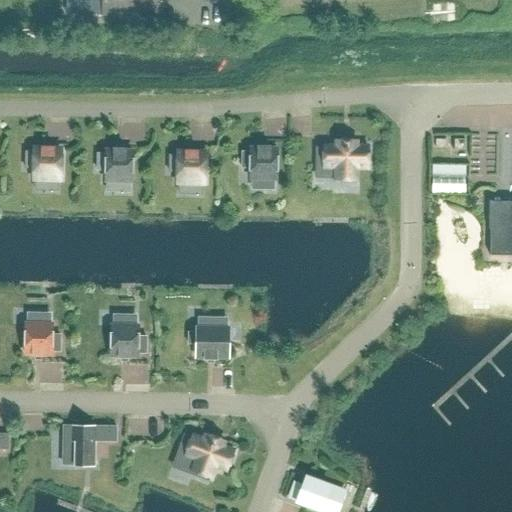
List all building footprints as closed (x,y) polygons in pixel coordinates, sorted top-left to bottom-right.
[(101,0),(101,19),(162,20),(161,0),(101,0)] [(182,140),(181,129),(156,129),(156,141),(182,140)] [(315,148),(315,158),(323,158),(323,167),(335,167),(335,180),(354,180),(354,167),(367,167),(367,147),(355,147),(355,141),(335,141),(335,146),(323,146),(323,148),(315,148)] [(32,178),(60,179),(60,150),(53,150),(53,147),(41,147),(41,150),(33,150),(33,152),(25,152),(25,168),(33,168),(32,178)] [(249,178),(276,178),(276,150),(269,150),(269,147),(256,147),(256,149),(249,149),(249,152),(241,152),(241,168),(249,168),(249,178)] [(104,180),(131,181),(132,152),(125,152),(125,149),(112,149),(112,151),(105,151),(105,154),(97,154),(96,170),(104,170),(104,180)] [(176,182),(203,182),(204,154),(197,154),(197,151),(184,151),(184,153),(177,153),(177,156),(169,156),(168,172),(176,172),(176,182)] [(305,171),(304,157),(285,158),(285,172),(305,171)] [(511,201),(488,201),(488,229),(489,229),(489,256),(511,255),(511,201)] [(207,360),(229,360),(230,326),(227,326),(228,317),(203,317),(197,316),(197,325),(195,325),(194,332),(187,332),(187,344),(192,344),(194,344),(194,360),(207,360)] [(110,321),(110,362),(140,362),(140,321),(110,321)] [(54,327),(20,327),(20,364),(54,364),(54,327)] [(116,431),(62,431),(62,450),(75,450),(75,473),(95,473),(95,446),(116,446),(116,431)] [(184,434),(180,443),(187,446),(184,454),(196,458),(192,471),(210,477),(214,465),(226,470),(233,451),(221,446),(223,441),(205,434),(203,439),(191,435),(191,437),(184,434)] [(292,483),(285,500),(297,505),(317,511),(338,511),(341,505),(346,489),(305,474),(303,480),(301,484),(293,481),(292,483)]
